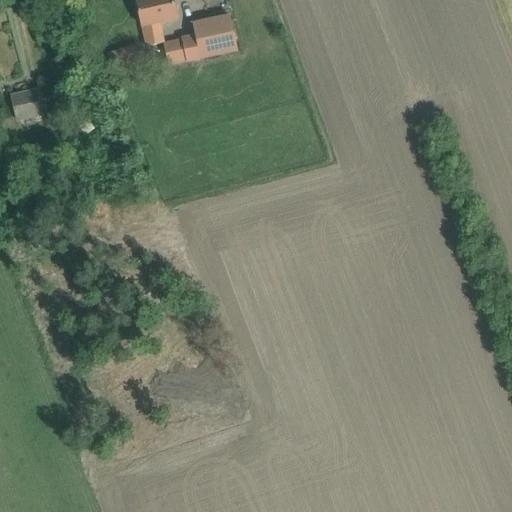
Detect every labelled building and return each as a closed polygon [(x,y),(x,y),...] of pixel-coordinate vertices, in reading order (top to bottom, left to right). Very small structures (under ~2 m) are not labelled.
[(178,21),(176,12),(173,0),(137,0),(141,20),(142,20),(148,47),(165,43),(162,25),(178,21)] [(182,40),(187,63),(239,52),(231,17),(193,25),(195,37),(182,40)] [(34,29),(39,43),(63,34),(58,20),(34,29)] [(121,67),(145,57),(139,42),(114,53),(121,67)] [(11,97),(17,123),(49,116),(43,90),(11,97)]
